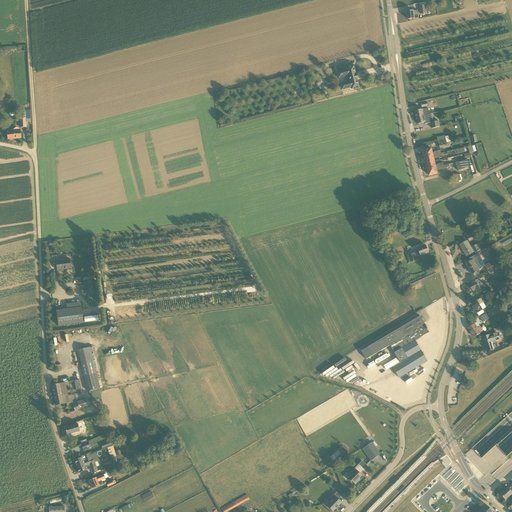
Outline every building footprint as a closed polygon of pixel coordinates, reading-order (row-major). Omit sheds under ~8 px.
[(418,10),(414,11),(407,12),(408,19),(413,18),(413,20),(419,19),(418,10)] [(349,81),(340,84),(342,90),(351,87),(352,89),(359,87),(357,79),(358,79),(356,74),(355,74),(353,66),(346,68),(346,70),(337,72),(338,78),(348,76),(349,81)] [(415,111),(416,117),(424,115),(430,114),(428,108),(415,111)] [(26,127),(26,122),(31,122),(31,116),(30,110),(21,110),(22,118),(20,118),(20,127),(26,127)] [(424,115),(416,117),(418,124),(426,123),(426,124),(429,123),(428,116),(424,117),(424,115)] [(20,130),(7,131),(8,140),(21,138),(20,130)] [(438,141),(440,148),(450,145),(450,142),(446,142),(446,139),(438,141)] [(425,157),(441,153),(440,150),(435,152),(434,153),(433,153),(432,149),(423,151),(425,157)] [(426,163),(435,161),(434,157),(435,157),(436,157),(442,156),(441,153),(425,157),(426,163)] [(455,163),(459,171),(470,166),(468,160),(455,163)] [(444,165),(443,163),(438,164),(437,165),(436,165),(435,161),(426,163),(428,169),(444,165)] [(444,165),(428,169),(429,176),(438,174),(437,170),(449,167),(449,164),(444,165)] [(462,181),(460,176),(458,177),(457,175),(457,174),(453,175),(454,180),(455,180),(456,182),(462,181)] [(505,246),(511,241),(511,240),(509,236),(502,241),(505,246)] [(481,251),(477,245),(471,248),(467,241),(460,245),(467,256),(474,252),(475,254),(481,251)] [(409,263),(416,261),(422,259),(421,255),(429,253),(426,246),(418,248),(419,251),(413,253),(407,255),(409,263)] [(470,258),(471,261),(466,264),(472,274),(479,270),(482,268),(478,262),(479,261),(475,255),(470,258)] [(57,270),(65,269),(71,268),(70,259),(56,261),(57,270)] [(487,270),(496,264),(494,260),(485,266),(487,270)] [(469,284),(473,291),(476,290),(478,293),(485,289),(479,279),(469,284)] [(85,293),(93,292),(92,280),(83,281),(85,293)] [(486,288),(488,291),(502,282),(501,280),(498,280),(486,288)] [(506,280),(492,289),(495,294),(509,284),(506,280)] [(476,314),(486,307),(481,298),(471,304),(474,311),(476,314)] [(58,326),(83,322),(81,307),(56,310),(58,326)] [(480,317),(482,320),(483,322),(490,318),(486,313),(480,317)] [(382,350),(390,345),(395,353),(394,353),(400,362),(393,367),(399,378),(428,361),(416,341),(421,338),(421,337),(429,332),(427,329),(428,329),(421,316),(377,342),(377,341),(361,351),(366,359),(382,350)] [(480,326),(478,328),(474,324),(468,328),(475,337),(483,331),(480,326)] [(500,340),(500,339),(504,338),(502,332),(502,331),(501,331),(500,327),(494,329),(495,333),(490,335),(483,337),(487,352),(494,349),(492,342),(500,340)] [(100,388),(90,347),(78,350),(88,391),(100,388)] [(66,397),(68,397),(65,382),(52,385),(56,405),(63,404),(63,403),(67,403),(66,397)] [(79,409),(90,405),(88,398),(77,402),(79,409)] [(69,428),(65,429),(67,435),(75,432),(74,429),(78,428),(77,424),(69,426),(69,428)] [(102,449),(112,445),(111,441),(101,444),(102,449)] [(380,454),(379,452),(372,442),(364,448),(363,449),(370,458),(371,460),(380,454)] [(498,444),(496,444),(481,457),(478,454),(472,448),(466,454),(471,460),(474,463),(486,475),(507,456),(501,450),(498,446),(498,444)] [(76,466),(91,461),(89,454),(84,455),(86,458),(83,459),(82,457),(74,460),(76,466)] [(76,466),(79,473),(86,470),(85,466),(86,466),(86,467),(90,466),(91,469),(96,467),(94,460),(91,461),(76,466)] [(358,481),(360,479),(359,478),(362,476),(359,473),(367,466),(362,461),(349,474),(350,476),(348,479),(351,482),(352,481),(355,484),(358,481)] [(96,478),(89,481),(92,488),(99,485),(97,482),(105,478),(103,474),(96,478)] [(501,494),(505,499),(506,499),(511,493),(511,487),(510,486),(501,494)] [(336,492),(328,501),(327,500),(322,504),(327,509),(329,508),(333,511),(341,502),(338,499),(341,496),(336,492)] [(226,511),(249,499),(247,494),(221,508),(223,511),(226,511)]
